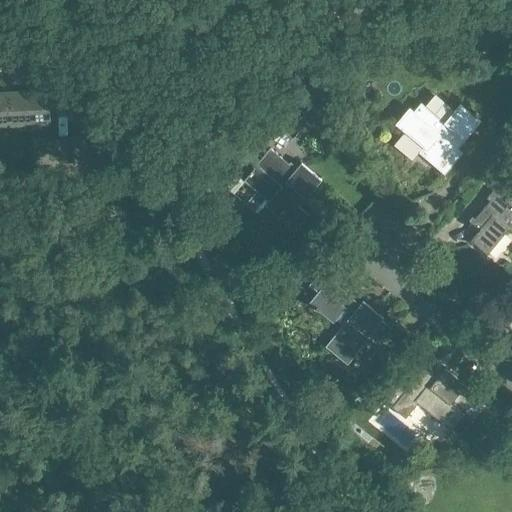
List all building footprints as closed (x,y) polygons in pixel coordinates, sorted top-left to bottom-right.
[(344,85),(350,98),(363,93),(362,90),(367,88),(363,78),(344,85)] [(50,91),(0,92),(0,126),(52,124),(50,91)] [(324,94),(291,108),(298,121),(330,108),(324,94)] [(397,123),(425,147),(420,152),(446,174),(465,152),(457,145),(464,137),(466,139),(482,120),(462,103),(446,121),(423,101),(415,110),(411,107),(397,123)] [(106,135),(33,138),(34,165),(107,162),(106,135)] [(266,205),(297,231),(311,215),(298,204),(305,196),(308,198),(324,179),(304,162),(300,166),(292,159),(290,162),(272,146),(257,164),(258,165),(245,179),(270,200),(266,205)] [(489,254),(510,229),(511,230),(511,191),(508,196),(500,189),(497,193),(499,194),(493,201),(491,199),(470,224),(479,231),(472,240),(489,254)] [(349,364),(370,338),(378,345),(393,327),(383,320),(386,317),(364,299),(359,306),(353,301),(356,298),(322,271),(311,284),(320,291),(311,302),(335,322),(337,319),(344,325),(327,346),(349,364)] [(427,364),(421,372),(407,389),(399,383),(386,398),(394,404),(392,406),(406,418),(419,403),(452,430),(457,424),(461,420),(460,419),(465,413),(464,413),(478,396),(466,385),(467,384),(446,367),(440,374),(427,364)]
